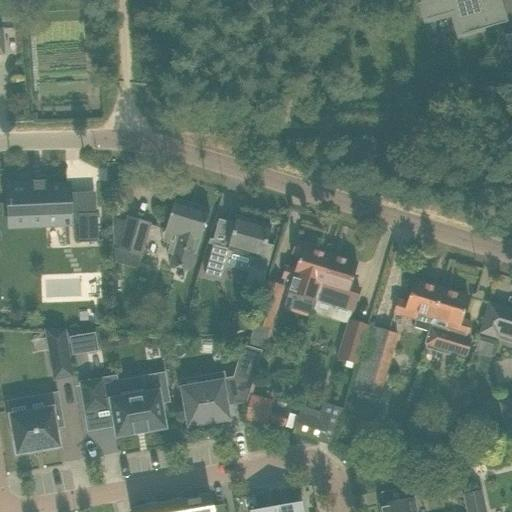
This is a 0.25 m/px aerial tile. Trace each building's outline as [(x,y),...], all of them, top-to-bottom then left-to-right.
[(419,0),(425,20),(452,13),(459,36),(507,22),(500,0),(419,0)] [(9,200),(8,201),(8,207),(9,206),(10,225),(45,223),(45,214),(66,213),(67,213),(67,204),(68,204),(68,198),(67,198),(66,185),(43,186),(43,184),(43,181),(42,181),(42,183),(34,184),(34,181),(32,182),(32,183),(8,184),(9,200)] [(167,265),(186,270),(194,240),(199,241),(208,210),(174,200),(162,241),(169,243),(166,253),(170,254),(167,265)] [(95,214),(76,214),(77,224),(78,243),(98,242),(97,214),(95,214)] [(113,261),(135,269),(139,256),(140,257),(150,223),(126,215),(125,221),(113,261)] [(212,246),(204,274),(219,279),(224,266),(230,251),(251,257),(248,273),(245,286),(260,290),(273,246),(266,244),(270,227),(235,217),(233,224),(233,225),(229,224),(223,247),(212,244),(212,246)] [(288,292),(316,300),(329,255),(314,250),(315,247),(296,241),(291,255),(299,257),(295,270),(285,267),(282,279),(291,282),(288,292)] [(329,255),(316,300),(351,312),(358,289),(349,286),(356,263),(329,255)] [(412,327),(427,331),(431,318),(432,319),(441,289),(413,280),(406,304),(397,301),(393,313),(415,320),(412,327)] [(248,341),(265,342),(282,286),(265,281),(248,341)] [(470,323),(460,320),(467,297),(441,289),(432,319),(431,318),(427,331),(424,344),(427,345),(426,348),(442,352),(443,349),(465,356),(470,340),(464,338),(465,334),(466,335),(470,323)] [(511,310),(489,303),(480,333),(481,333),(481,332),(495,336),(495,337),(496,338),(500,325),(511,328),(511,310)] [(243,329),(242,319),(228,320),(230,331),(243,329)] [(336,359),(357,365),(369,325),(348,319),(336,359)] [(379,397),(398,334),(369,325),(357,365),(350,389),(379,397)] [(67,349),(64,331),(44,330),(53,380),(72,377),(67,349)] [(96,350),(93,334),(70,338),(72,354),(96,350)] [(473,352),(488,357),(493,340),(478,336),(473,352)] [(252,382),(260,355),(244,350),(236,377),(252,382)] [(164,429),(160,403),(168,401),(163,374),(141,378),(144,394),(118,398),(115,377),(79,383),(85,416),(110,412),(115,437),(133,434),(133,435),(147,433),(146,432),(164,429)] [(223,402),(232,400),(229,382),(218,384),(217,378),(198,382),(199,387),(183,390),(189,428),(212,424),(212,420),(225,418),(223,402)] [(55,429),(64,428),(57,392),(40,395),(43,410),(9,416),(16,455),(58,447),(55,429)] [(245,418),(269,423),(274,397),(250,393),(245,418)] [(511,398),(497,402),(504,432),(511,429),(511,398)] [(290,435),(329,446),(338,417),(319,411),(317,418),(297,412),(290,435)] [(407,461),(433,468),(437,451),(411,444),(407,461)] [(449,455),(454,478),(465,476),(460,453),(449,455)] [(476,493),(462,496),(465,511),(484,511),(480,492),(476,493)] [(223,511),(223,505),(211,507),(209,495),(183,500),(184,511),(223,511)] [(414,511),(412,501),(412,499),(379,505),(379,511),(414,511)] [(184,511),(183,500),(157,504),(157,511),(184,511)]
